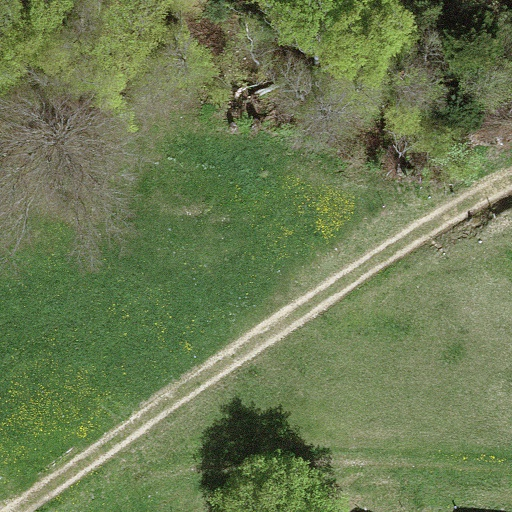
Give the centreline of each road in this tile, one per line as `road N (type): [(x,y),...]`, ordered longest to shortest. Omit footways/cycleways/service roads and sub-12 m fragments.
road 1 (track): [(363,267),(11,511)]
road 2 (track): [(511,181),(363,267)]
